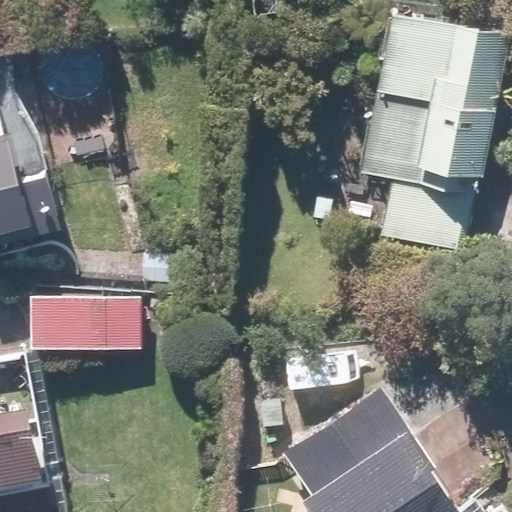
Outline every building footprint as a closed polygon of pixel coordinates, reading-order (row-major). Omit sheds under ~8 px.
[(511,33),(511,7),(475,0),(401,0),(369,158),(399,164),(386,227),(464,243),(480,162),(485,164),(511,33)] [(22,112),(0,118),(0,229),(50,216),(22,112)] [(36,290),(35,338),(145,340),(146,292),(36,290)] [(384,378),(286,443),(331,511),(469,511),(467,509),(475,504),(415,415),(410,418),(384,378)] [(0,473),(50,464),(35,386),(0,392),(0,473)]
